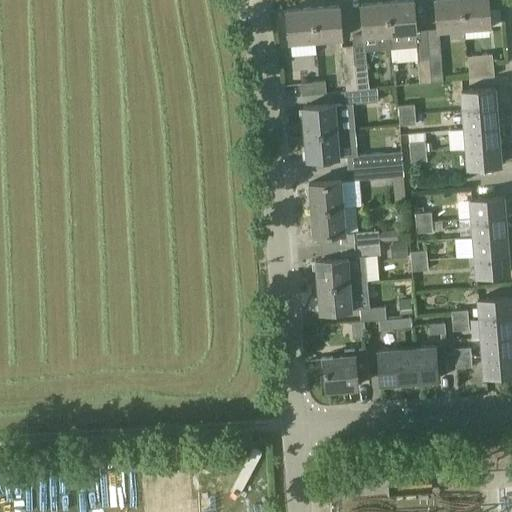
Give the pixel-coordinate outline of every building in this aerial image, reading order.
[(400,0),(388,1),(393,62),(418,60),(419,79),(420,83),(431,82),(426,29),(416,30),(413,0),(400,0)] [(435,0),(437,21),(438,31),(464,28),(462,0),(435,0)] [(487,0),(462,0),(464,28),(491,26),(487,0)] [(388,1),(361,3),(363,27),(364,35),(378,34),(379,49),(391,48),(392,62),(393,62),(388,1)] [(339,5),(328,6),(313,7),(315,40),(342,37),(341,29),(339,5)] [(315,40),(313,7),(287,9),(290,42),(315,40)] [(353,45),(342,46),(346,91),(358,89),(355,65),(353,45)] [(493,54),(468,56),(470,79),(495,77),(493,54)] [(441,57),(429,58),(431,82),(443,81),(441,57)] [(369,88),(367,64),(355,65),(358,89),(369,88)] [(325,80),(324,80),(300,83),(302,95),(326,92),(325,80)] [(346,91),(341,91),(343,104),(378,101),(377,87),(369,88),(358,89),(346,91)] [(495,88),(471,90),(460,91),(462,110),(497,107),(495,88)] [(305,133),(337,130),(335,104),(303,107),(305,133)] [(414,104),(398,105),(399,115),(415,114),(414,104)] [(497,107),(462,110),(464,129),(498,126),(497,107)] [(399,115),(399,125),(416,124),(415,114),(399,115)] [(498,126),(464,129),(465,148),(500,145),(498,126)] [(340,156),(339,143),(356,142),(355,129),(337,130),(305,133),(307,159),(331,157),(340,156)] [(410,152),(426,150),(425,141),(409,142),(410,152)] [(465,148),(467,167),(501,164),(500,145),(465,148)] [(426,150),(410,152),(411,162),(427,160),(426,150)] [(403,164),(402,151),(401,151),(358,155),(347,156),(348,168),(371,166),(385,165),(403,164)] [(403,164),(385,165),(387,177),(393,176),(404,175),(403,164)] [(372,178),(371,166),(348,168),(349,180),(372,178)] [(404,175),(393,176),(395,202),(406,202),(404,175)] [(311,209),(345,206),(342,180),(309,183),(311,209)] [(504,195),(471,198),(470,198),(471,217),(505,215),(504,195)] [(460,216),(469,216),(468,196),(459,196),(460,216)] [(313,235),(347,232),(345,206),(311,209),(313,235)] [(431,211),(416,212),(416,222),(432,221),(431,211)] [(471,217),(472,223),(473,236),(507,234),(505,215),(471,217)] [(416,222),(417,232),(433,231),(432,221),(416,222)] [(379,229),(353,232),(354,244),(380,242),(391,241),(390,235),(379,235),(379,231),(379,229)] [(390,235),(391,241),(400,240),(399,229),(379,231),(379,235),(390,235)] [(507,234),(473,236),(474,256),(508,253),(507,234)] [(355,256),(349,256),(315,259),(318,285),(367,281),(365,255),(380,254),(380,242),(354,244),(355,256)] [(406,243),(390,244),(391,258),(407,257),(406,243)] [(411,261),(427,259),(426,249),(410,251),(411,261)] [(508,253),(474,256),(476,275),(510,272),(508,253)] [(427,259),(411,261),(412,271),(428,269),(427,259)] [(320,311),(352,308),(352,295),(368,294),(367,281),(318,285),(320,311)] [(511,296),(479,298),(478,298),(480,317),(511,314),(511,296)] [(398,303),(399,315),(412,314),(411,302),(398,303)] [(378,319),(386,319),(385,306),(370,307),(363,308),(360,308),(361,320),(365,321),(378,319)] [(468,309),(452,310),(452,320),(468,319),(468,309)] [(511,334),(511,314),(480,317),(481,337),(511,334)] [(411,317),(395,318),(395,328),(397,343),(405,343),(404,328),(411,327),(411,317)] [(386,319),(378,319),(379,330),(395,328),(395,318),(386,319)] [(468,319),(452,320),(453,330),(469,329),(468,319)] [(345,333),(364,333),(364,321),(346,321),(345,333)] [(445,322),(429,323),(430,333),(445,332),(445,322)] [(511,334),(481,337),(483,351),(483,356),(511,353),(511,334)] [(435,344),(416,346),(418,380),(438,378),(435,344)] [(446,344),(441,344),(435,345),(436,359),(447,358),(446,344)] [(416,346),(396,347),(399,382),(418,380),(416,346)] [(396,347),(377,349),(380,383),(399,382),(396,347)] [(455,358),(471,357),(470,347),(454,348),(455,358)] [(368,378),(366,354),(366,348),(344,350),(345,355),(324,357),(326,388),(358,385),(357,379),(368,378)] [(511,353),(483,356),(484,375),(511,372),(511,353)] [(471,357),(455,358),(456,368),(472,367),(471,357)] [(123,498),(169,499),(170,478),(158,478),(158,463),(124,462),(123,498)]
